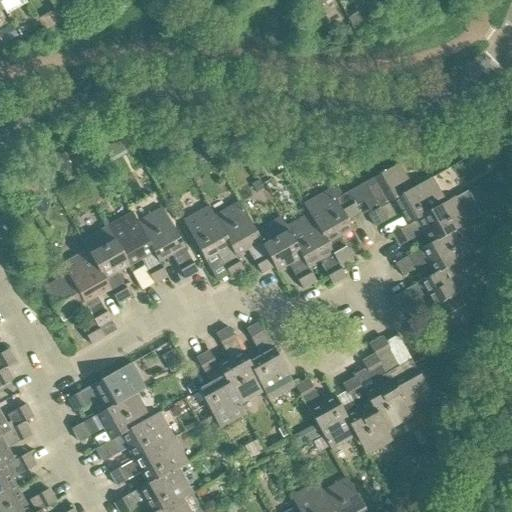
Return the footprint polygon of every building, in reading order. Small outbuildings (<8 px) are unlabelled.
[(308,0),(314,10),(331,0),(308,0)] [(315,27),(322,38),(331,33),(324,21),(315,27)] [(0,42),(2,46),(7,44),(17,38),(11,27),(0,32),(0,42)] [(491,146),(498,157),(508,152),(501,140),(491,146)] [(252,160),(267,152),(263,144),(248,152),(252,160)] [(284,149),(283,146),(275,150),(279,157),(282,155),(284,149)] [(87,164),(94,161),(89,152),(71,161),(77,173),(89,167),(87,164)] [(247,162),(242,153),(236,156),(241,166),(247,162)] [(58,174),(51,161),(43,165),(50,178),(58,174)] [(388,205),(392,203),(397,200),(397,199),(412,190),(398,165),(334,201),(345,221),(358,214),(355,208),(363,203),(370,215),(388,204),(388,205)] [(41,169),(25,177),(32,189),(47,181),(41,169)] [(392,203),(405,227),(445,205),(445,204),(431,179),(412,190),(397,199),(397,200),(392,203)] [(348,226),(345,221),(334,201),(329,191),(303,206),(308,216),(309,215),(339,269),(340,269),(352,262),(339,238),(351,231),(348,226)] [(422,235),(428,246),(434,243),(434,244),(459,229),(459,230),(469,224),(454,198),(445,204),(445,205),(405,227),(391,235),(399,248),(422,235)] [(274,268),(255,233),(238,204),(213,218),(232,253),(235,258),(247,251),(261,275),(274,268)] [(395,218),(388,205),(388,204),(370,215),(368,216),(375,229),(395,218)] [(232,253),(213,218),(208,208),(182,223),(205,263),(217,256),(230,279),(243,272),(235,258),(232,253)] [(137,224),(156,258),(159,264),(171,257),(184,281),(197,273),(162,210),(137,224)] [(131,214),(107,228),(129,268),(140,262),(154,285),(166,278),(159,264),(156,258),(137,224),(131,214)] [(309,215),(308,216),(285,229),(304,264),(307,269),(319,262),(332,286),(345,278),(340,269),(339,269),(309,215)] [(304,264),(285,229),(279,219),(255,233),(274,268),(277,273),(288,267),(302,290),(315,283),(307,269),(304,264)] [(81,243),(86,252),(87,252),(110,292),(117,306),(130,298),(117,275),(129,268),(107,228),(81,243)] [(426,264),(433,276),(438,273),(439,273),(454,265),(473,254),(459,230),(459,229),(434,244),(434,243),(428,246),(424,248),(395,264),(403,277),(426,264)] [(86,310),(91,320),(92,319),(99,331),(103,339),(116,332),(98,299),(110,292),(87,252),(86,252),(62,266),(67,276),(87,310),(86,310)] [(438,273),(433,276),(390,300),(398,313),(426,296),(434,309),(438,307),(443,318),(469,303),(464,292),(468,290),(454,265),(439,273),(438,273)] [(62,324),(86,310),(87,310),(67,276),(42,290),(62,324)] [(92,319),(91,320),(79,326),(90,346),(103,339),(99,331),(92,319)] [(264,392),(263,393),(269,402),(294,388),(259,324),(246,332),(259,354),(247,361),(250,367),(264,392)] [(226,356),(239,349),(228,329),(215,336),(226,356)] [(368,347),(374,356),(385,375),(391,385),(405,409),(430,395),(411,361),(398,368),(382,339),(368,347)] [(0,371),(5,369),(15,364),(8,351),(0,355),(0,371)] [(219,373),(221,376),(224,382),(225,382),(239,406),(240,406),(263,393),(264,392),(250,367),(247,361),(245,357),(244,358),(241,352),(216,366),(219,372),(219,373)] [(207,380),(219,373),(219,372),(216,366),(209,353),(196,360),(207,380)] [(363,394),(366,399),(386,433),(411,419),(405,409),(391,385),(385,375),(374,356),(361,363),(375,387),(363,394)] [(98,400),(104,412),(110,409),(135,395),(136,396),(145,390),(131,365),(67,401),(74,413),(98,400)] [(0,388),(13,382),(5,369),(0,371),(0,388)] [(224,382),(221,376),(197,390),(219,430),(245,416),(240,406),(239,406),(225,382),(224,382)] [(355,437),(355,438),(365,457),(391,442),(386,433),(366,399),(363,394),(355,379),(342,387),(359,415),(348,422),(347,422),(355,437)] [(330,451),(355,438),(355,437),(347,422),(348,422),(333,396),(320,403),(308,381),(295,388),(330,451)] [(191,386),(186,388),(190,395),(195,392),(191,386)] [(95,417),(109,442),(115,439),(149,420),(149,419),(136,396),(135,395),(110,409),(104,412),(95,417)] [(24,424),(33,419),(26,406),(6,417),(13,430),(24,424)] [(0,437),(4,435),(10,431),(0,413),(0,437)] [(126,450),(132,462),(138,458),(138,459),(164,444),(173,439),(158,414),(149,419),(149,420),(115,439),(109,442),(95,450),(103,463),(126,450)] [(72,430),(79,443),(98,432),(91,419),(72,430)] [(0,470),(9,466),(9,465),(15,462),(8,449),(31,437),(24,424),(13,430),(10,431),(4,435),(0,437),(0,470)] [(287,433),(281,436),(284,442),(290,438),(287,433)] [(140,475),(146,486),(152,483),(177,470),(178,470),(187,465),(173,439),(164,444),(138,459),(138,458),(132,462),(109,475),(116,488),(140,475)] [(0,502),(19,492),(12,480),(35,467),(28,454),(15,462),(9,465),(9,466),(0,470),(0,502)] [(137,491),(148,511),(159,511),(182,500),(192,495),(178,470),(177,470),(152,483),(146,486),(137,491)] [(322,493),(321,494),(331,511),(364,511),(346,480),(322,493)] [(331,511),(321,494),(322,493),(316,484),(290,498),(296,508),(297,508),(299,511),(331,511)] [(29,501),(34,511),(40,511),(42,511),(56,503),(48,490),(29,501)] [(0,511),(30,511),(19,492),(0,502),(0,511)] [(113,504),(117,511),(130,511),(140,506),(133,493),(113,504)] [(188,511),(182,500),(159,511),(188,511)]
